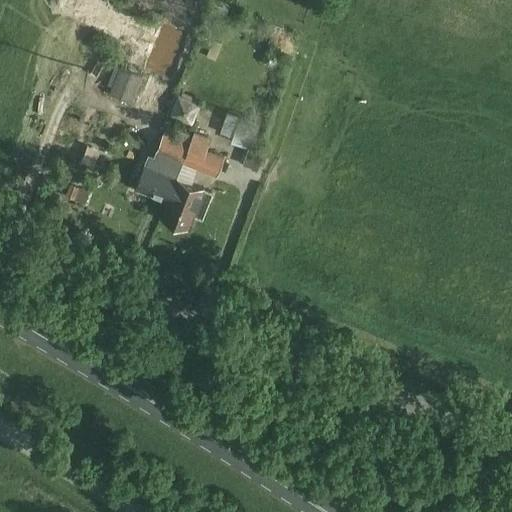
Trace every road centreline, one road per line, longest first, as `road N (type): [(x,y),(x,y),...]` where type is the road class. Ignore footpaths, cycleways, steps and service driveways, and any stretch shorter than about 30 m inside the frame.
road 1 (unclassified): [(511,444),(0,237)]
road 2 (primary): [(317,511),(0,321)]
road 3 (unclassified): [(125,511),(0,432)]
